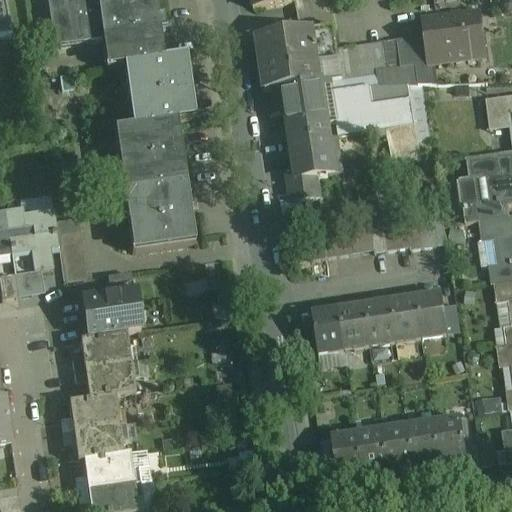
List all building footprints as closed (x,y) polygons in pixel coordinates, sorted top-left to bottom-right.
[(0,0),(0,40),(9,39),(9,40),(11,40),(3,0),(0,0)] [(46,0),(54,52),(102,45),(110,44),(103,0),(46,0)] [(154,0),(103,0),(110,44),(102,45),(106,73),(124,70),(181,61),(186,61),(186,60),(164,63),(160,36),(165,35),(163,22),(158,23),(154,0)] [(251,0),(254,12),(300,6),(298,0),(251,0)] [(480,17),(424,24),(427,46),(430,67),(485,60),(480,17)] [(335,30),(312,33),(320,86),(322,85),(343,82),(338,53),(335,30)] [(312,31),(258,40),(266,94),(274,93),(320,86),(312,33),(312,31)] [(421,40),(397,44),(401,71),(416,69),(418,88),(423,88),(433,88),(430,67),(427,46),(422,46),(421,40)] [(397,44),(383,46),(387,76),(402,73),(401,71),(397,44)] [(383,46),(368,48),(373,78),(378,77),(387,76),(383,46)] [(368,48),(354,50),(359,80),(373,78),(368,48)] [(354,50),(338,53),(343,82),(359,80),(354,50)] [(181,61),(124,70),(132,130),(132,131),(177,124),(177,125),(195,122),(186,61),(181,61)] [(343,82),(322,85),(329,129),(337,127),(338,139),(387,131),(415,127),(421,162),(421,163),(434,162),(423,88),(418,88),(379,90),(378,77),(359,80),(343,82)] [(320,86),(274,93),(277,112),(285,110),(296,181),(297,183),(318,180),(344,176),(341,157),(333,158),(329,129),(322,85),(320,86)] [(511,99),(486,103),(490,133),(510,131),(511,142),(511,99)] [(177,124),(132,131),(132,130),(115,133),(115,135),(121,134),(129,193),(123,193),(124,195),(186,186),(186,185),(181,186),(179,173),(184,173),(177,125),(177,124)] [(415,127),(387,131),(393,166),(421,162),(415,127)] [(511,154),(467,161),(470,180),(470,182),(486,180),(490,205),(476,206),(479,225),(480,225),(510,220),(510,219),(505,220),(503,210),(511,208),(511,154)] [(318,180),(297,183),(296,181),(287,182),(291,206),(321,202),(318,180)] [(486,180),(470,182),(470,180),(460,182),(466,227),(479,225),(476,206),(490,205),(486,180)] [(186,186),(124,195),(132,257),(195,248),(186,186)] [(42,209),(51,207),(50,199),(36,201),(37,204),(29,206),(31,218),(43,216),(42,209)] [(351,209),(331,212),(332,219),(322,221),(323,235),(324,235),(335,233),(335,234),(352,232),(350,220),(352,219),(351,209)] [(53,216),(23,221),(22,215),(5,217),(11,259),(31,256),(34,276),(53,273),(50,253),(58,252),(54,225),(53,216)] [(5,217),(0,217),(0,260),(11,259),(5,217)] [(510,220),(480,225),(483,245),(499,243),(503,267),(489,269),(492,288),(495,288),(494,287),(511,284),(511,219),(510,220)] [(78,221),(54,225),(58,252),(64,286),(87,282),(78,221)] [(444,225),(432,227),(435,250),(447,249),(444,225)] [(432,227),(420,229),(424,252),(435,250),(432,227)] [(407,228),(396,230),(399,253),(411,251),(408,230),(407,228)] [(420,229),(408,230),(411,251),(412,254),(424,252),(420,229)] [(396,230),(384,231),(387,255),(399,253),(396,230)] [(371,231),(359,233),(363,256),(375,254),(372,233),(371,231)] [(384,231),(372,233),(375,254),(376,257),(387,255),(384,231)] [(324,235),(323,235),(328,262),(340,260),(336,236),(335,234),(335,233),(324,235)] [(359,233),(348,234),(351,258),(363,256),(359,233)] [(348,234),(336,236),(340,260),(351,258),(348,234)] [(323,235),(308,238),(312,264),(328,262),(323,235)] [(30,276),(14,278),(18,301),(34,299),(30,276)] [(14,278),(0,280),(0,289),(2,303),(18,301),(14,278)] [(511,284),(494,287),(495,288),(497,307),(511,305),(511,330),(504,332),(506,350),(507,350),(511,349),(511,284)] [(134,296),(83,304),(89,343),(126,338),(140,336),(134,296)] [(443,298),(417,302),(423,344),(423,340),(431,338),(432,343),(449,340),(443,298)] [(417,302),(391,306),(397,348),(398,348),(397,344),(406,342),(406,347),(423,344),(417,302)] [(391,306),(365,310),(371,352),(372,352),(371,348),(380,346),(380,350),(397,348),(391,306)] [(365,310),(339,314),(346,356),(346,352),(354,350),(355,354),(371,352),(365,310)] [(339,314),(313,318),(319,360),(320,360),(320,356),(328,354),(329,358),(346,356),(339,314)] [(89,343),(80,345),(82,361),(94,359),(96,373),(131,368),(126,338),(89,343)] [(511,349),(507,350),(506,350),(497,351),(500,372),(511,370),(511,395),(507,396),(509,415),(511,414),(511,349)] [(82,361),(72,363),(74,376),(96,373),(94,359),(82,361)] [(131,368),(96,373),(98,386),(86,388),(88,404),(115,400),(115,401),(135,398),(131,368)] [(96,373),(74,376),(75,389),(86,388),(98,386),(96,373)] [(115,400),(88,404),(69,406),(71,423),(83,421),(85,435),(119,430),(115,401),(115,400)] [(5,404),(0,404),(0,448),(11,447),(5,404)] [(71,423),(60,425),(62,438),(85,435),(83,421),(71,423)] [(452,425),(436,427),(442,468),(467,465),(468,464),(466,449),(462,423),(461,423),(461,427),(453,429),(452,425)] [(426,429),(410,431),(416,472),(442,468),(436,427),(435,427),(435,431),(427,433),(426,429)] [(119,430),(85,435),(87,448),(75,450),(77,467),(83,466),(83,465),(123,460),(123,459),(119,430)] [(401,436),(400,433),(384,435),(390,476),(416,472),(410,431),(409,431),(410,435),(401,436)] [(511,434),(503,436),(507,468),(511,467),(511,434)] [(85,435),(62,438),(64,451),(75,450),(87,448),(85,435)] [(375,436),(358,439),(365,480),(390,476),(384,435),(383,435),(384,439),(375,440),(375,436)] [(358,443),(350,444),(349,440),(332,443),(339,484),(365,480),(358,439),(358,443)] [(491,445),(478,447),(481,471),(495,469),(491,445)] [(478,447),(466,449),(468,464),(467,465),(469,473),(481,471),(478,447)] [(123,460),(83,465),(83,466),(85,481),(98,480),(100,493),(134,488),(130,458),(123,459),(123,460)] [(85,481),(75,483),(76,497),(100,493),(98,480),(85,481)] [(100,493),(76,497),(78,510),(89,508),(89,511),(136,511),(134,488),(100,493)]
